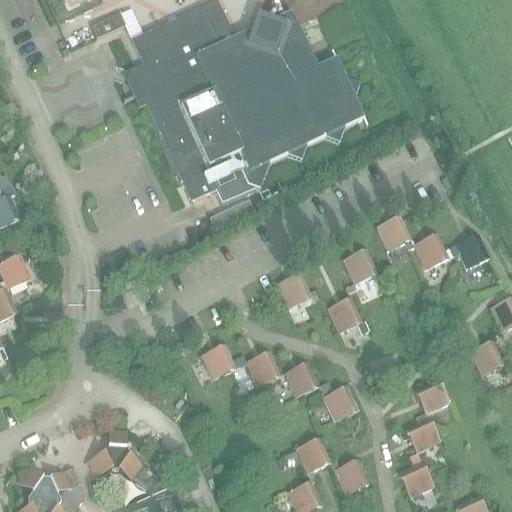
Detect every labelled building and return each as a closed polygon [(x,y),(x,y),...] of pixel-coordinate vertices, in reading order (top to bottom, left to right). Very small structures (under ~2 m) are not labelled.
[(216,4),(131,44),(143,71),(135,75),(132,82),(130,88),(135,100),(140,98),(190,206),(211,196),(218,209),(254,192),(258,194),(269,166),(285,158),(301,163),(305,148),(324,140),(338,145),(343,131),(363,121),(353,101),(359,87),(342,81),(334,62),(315,71),(291,15),(271,24),(257,18),(252,33),(235,41),(216,4)] [(96,42),(125,28),(119,16),(90,29),(96,42)] [(0,180),(0,192),(5,190),(10,188),(6,178),(0,181),(0,180)] [(0,194),(3,202),(0,204),(0,232),(19,223),(9,200),(15,198),(10,188),(5,190),(0,192),(0,194)] [(208,221),(216,239),(257,223),(249,204),(208,221)] [(377,231),(388,254),(405,247),(411,243),(401,220),(377,231)] [(459,257),(466,272),(489,261),(478,238),(456,249),(459,257)] [(415,250),(425,272),(449,261),(437,239),(414,250),(415,250)] [(411,243),(405,247),(408,253),(415,250),(414,250),(411,243)] [(456,249),(446,254),(450,261),(459,257),(456,249)] [(16,250),(10,253),(14,262),(20,259),(16,250)] [(365,253),(341,265),(345,273),(353,287),(353,288),(354,287),(376,276),(375,273),(365,253)] [(14,262),(0,267),(0,275),(4,285),(8,293),(30,282),(26,273),(20,259),(14,262)] [(150,264),(140,269),(144,279),(154,274),(150,264)] [(276,288),(287,311),(310,300),(312,304),(319,301),(315,292),(308,295),(299,277),(276,288)] [(353,288),(344,292),(346,296),(356,292),(354,287),(353,288)] [(1,296),(0,296),(0,323),(16,316),(6,293),(1,296)] [(511,301),(489,312),(499,334),(500,335),(501,335),(511,329),(511,301)] [(327,314),(338,338),(357,328),(361,337),(369,334),(364,324),(360,325),(349,303),(327,314)] [(499,334),(495,337),(498,343),(503,340),(501,335),(500,335),(499,334)] [(495,337),(489,339),(492,345),(498,343),(495,337)] [(492,345),(469,356),(480,379),(503,368),(492,345)] [(212,383),(235,372),(231,364),(225,349),(201,360),(212,383)] [(231,364),(235,372),(245,368),(256,390),(279,379),(268,356),(246,367),(242,359),(231,364)] [(306,367),(283,378),(294,401),(317,390),(306,367)] [(437,383),(414,394),(425,416),(426,418),(448,407),(437,383)] [(317,390),(319,396),(330,391),(327,385),(317,390)] [(330,391),(319,396),(322,402),(333,397),(330,391)] [(333,397),(322,402),(333,425),(356,414),(345,391),(333,397)] [(425,416),(415,421),(418,427),(428,422),(426,418),(425,416)] [(418,427),(405,433),(417,457),(439,446),(428,422),(418,427)] [(127,509),(128,511),(182,511),(171,488),(129,459),(126,453),(127,435),(109,433),(108,452),(104,457),(89,464),(96,480),(111,473),(118,474),(153,497),(127,509)] [(318,442),(295,453),(305,476),(311,474),(328,466),(329,466),(329,465),(328,465),(318,442)] [(416,457),(409,460),(414,470),(421,467),(416,457)] [(340,472),(333,475),(340,490),(344,498),(367,487),(356,464),(340,472)] [(414,470),(399,478),(410,501),(433,490),(421,467),(414,470)] [(31,510),(25,511),(76,511),(83,502),(77,490),(80,488),(73,472),(65,476),(50,482),(43,482),(28,471),(18,485),(33,496),(28,503),(31,510)] [(311,474),(305,476),(308,481),(310,485),(316,483),(314,478),(311,474)] [(310,485),(286,496),(293,511),(312,511),(320,509),(310,485)] [(455,511),(482,511),(477,501),(455,511)]
